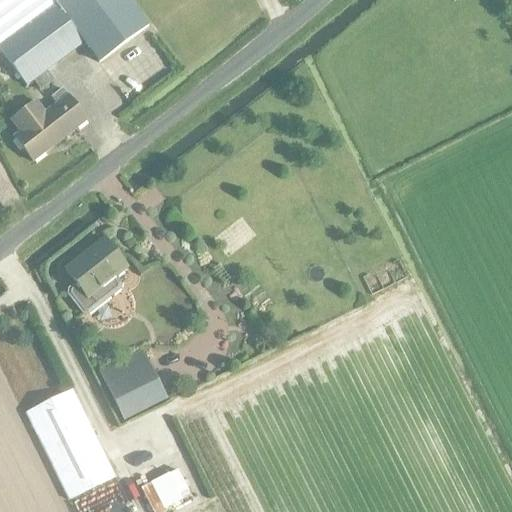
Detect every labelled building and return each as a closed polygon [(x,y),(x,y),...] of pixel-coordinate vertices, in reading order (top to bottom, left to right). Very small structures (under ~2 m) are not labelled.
[(0,0),(0,44),(59,0),(0,0)] [(147,26),(127,0),(59,0),(0,44),(0,51),(26,86),(33,80),(40,90),(52,81),(45,72),(83,43),(98,63),(147,26)] [(56,104),(44,113),(35,101),(10,120),(20,132),(13,137),(32,162),(86,120),(62,89),(51,98),(56,104)] [(64,270),(75,285),(68,290),(68,294),(82,313),(87,313),(118,289),(119,284),(113,277),(125,268),(125,269),(126,268),(104,239),(103,240),(65,270),(64,270)] [(99,373),(123,421),(166,399),(142,351),(99,373)] [(67,498),(114,476),(74,387),(26,409),(67,498)] [(141,482),(151,510),(189,496),(179,469),(141,482)]
